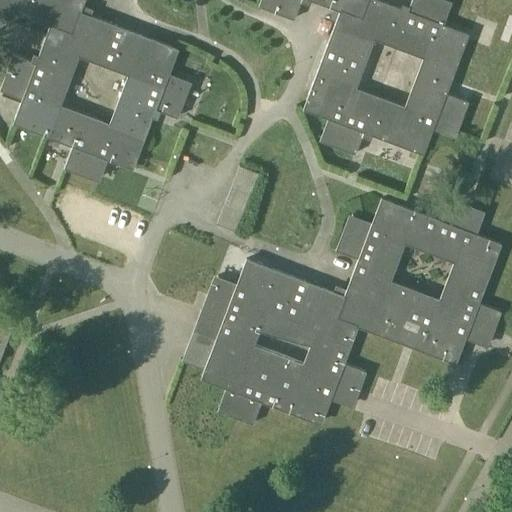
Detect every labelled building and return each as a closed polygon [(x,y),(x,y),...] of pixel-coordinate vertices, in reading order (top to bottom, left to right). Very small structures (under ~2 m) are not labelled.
[(0,0),(0,6),(47,25),(33,62),(11,53),(0,83),(0,89),(20,98),(11,122),(71,145),(62,167),(98,181),(106,158),(132,168),(151,116),(157,118),(160,110),(177,117),(190,81),(175,75),(168,73),(177,47),(79,11),(83,0),(0,0)] [(466,32),(438,22),(445,2),(438,0),(409,0),(406,10),(379,0),(263,0),(262,2),(293,14),(298,0),(318,0),(339,8),(302,107),(331,117),(324,137),(355,149),(362,129),(421,151),(431,123),(452,131),(464,99),(444,91),(466,32)] [(258,172),(239,165),(238,167),(217,223),(235,230),(236,230),(258,172)] [(446,200),(438,220),(380,198),(369,225),(350,218),(338,249),(357,256),(355,262),(343,294),(245,257),(235,285),(215,278),(183,360),(203,368),(200,376),(229,387),(221,407),(253,419),(260,400),(318,423),(329,395),(349,403),(362,370),(342,363),(357,324),(453,361),(464,333),(484,340),(496,309),(477,301),(499,243),(472,232),(479,213),(446,200)] [(0,355),(15,317),(0,311),(0,355)]
